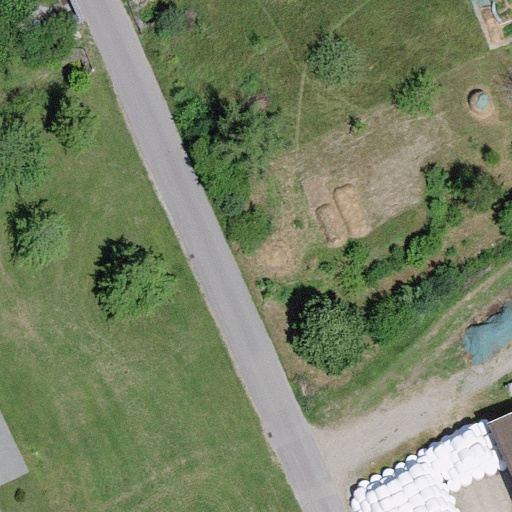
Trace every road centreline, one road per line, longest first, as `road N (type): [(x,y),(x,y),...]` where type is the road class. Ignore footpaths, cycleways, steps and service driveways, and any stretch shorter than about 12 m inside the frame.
road 1 (unclassified): [(331,511),(112,0)]
road 2 (track): [(324,496),(457,369),(511,342)]
